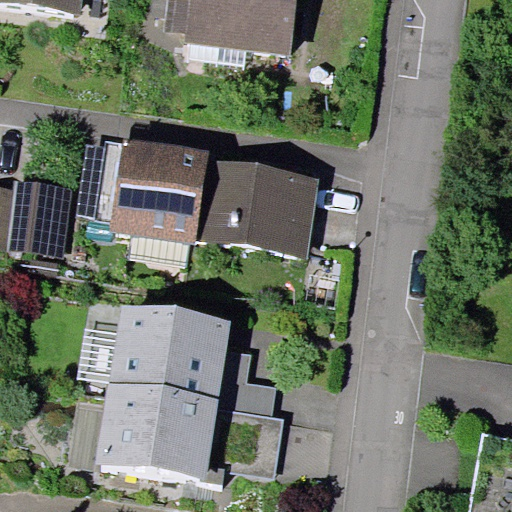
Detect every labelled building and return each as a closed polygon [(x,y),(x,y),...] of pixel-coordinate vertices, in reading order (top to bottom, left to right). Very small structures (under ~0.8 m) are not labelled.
[(0,0),(0,14),(69,23),(71,0),(0,0)] [(159,0),(159,4),(189,8),(183,51),(185,51),(183,66),(239,73),(241,57),(284,63),(291,0),(159,0)] [(199,239),(208,179),(133,168),(125,228),(199,239)] [(224,253),(296,264),(307,193),(208,179),(199,239),(226,243),(224,253)] [(12,195),(11,205),(4,255),(44,260),(52,200),(12,195)] [(0,254),(4,255),(11,205),(0,203),(0,254)] [(109,403),(206,418),(218,338),(122,323),(109,403)] [(197,476),(206,418),(109,403),(108,402),(97,476),(217,495),(219,480),(197,476)] [(511,511),(511,450),(478,444),(465,511),(511,511)]
